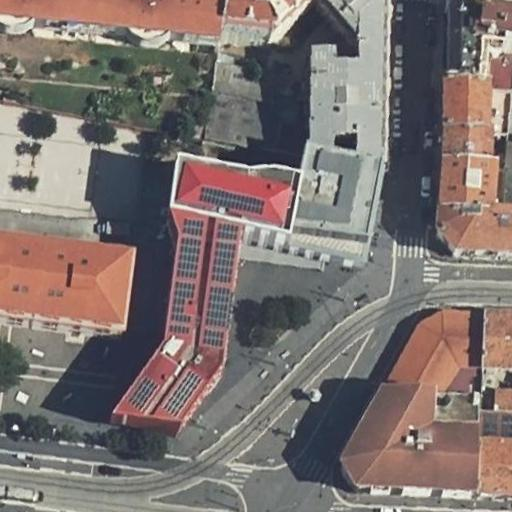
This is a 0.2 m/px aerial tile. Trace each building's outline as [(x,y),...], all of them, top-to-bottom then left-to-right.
[(0,0),(0,20),(215,43),(221,0),(0,0)] [(221,0),(215,42),(265,48),(311,6),(311,0),(221,0)] [(311,0),(311,6),(354,55),(352,75),(330,74),(331,62),(308,61),(307,73),(303,73),(301,135),(306,135),(305,160),(321,163),(329,165),(329,146),(352,149),(351,170),(380,175),(381,122),(384,3),(382,0),(311,0)] [(511,78),(511,0),(456,0),(445,10),(443,87),(484,91),(510,94),(511,78)] [(200,145),(225,149),(246,154),(247,148),(262,151),(273,77),(212,67),(208,95),(200,145)] [(443,112),(442,132),(485,136),(484,91),(443,87),(443,112)] [(442,132),(441,165),(486,168),(487,136),(485,136),(442,132)] [(111,428),(179,437),(222,377),(239,242),(266,248),(290,254),(361,268),(364,253),(375,200),(380,175),(351,170),(329,165),(321,163),(305,160),(300,189),(271,183),(249,185),(175,172),(170,226),(179,228),(163,352),(111,428)] [(441,165),(437,215),(489,218),(492,168),(486,168),(441,165)] [(511,169),(503,169),(502,207),(511,207),(511,169)] [(499,258),(511,258),(511,219),(489,218),(437,215),(435,237),(454,256),(464,256),(499,258)] [(0,323),(118,339),(128,261),(0,243),(0,323)] [(414,341),(382,396),(442,397),(459,365),(482,365),(484,318),(441,316),(421,328),(414,341)] [(511,319),(506,319),(484,318),(482,365),(481,368),(511,369),(511,319)] [(121,370),(124,340),(8,327),(4,358),(33,362),(30,385),(53,388),(52,394),(89,398),(91,382),(116,385),(116,380),(133,382),(134,371),(121,370)] [(511,388),(495,388),(495,413),(511,413),(511,388)] [(356,494),(405,497),(405,491),(416,491),(415,497),(475,500),(478,448),(478,443),(479,412),(480,397),(442,397),(382,396),(340,469),(344,476),(349,473),(355,482),(350,485),(356,494)] [(511,413),(495,413),(479,412),(478,443),(511,444),(511,413)] [(511,449),(478,448),(475,500),(511,501),(511,449)]
